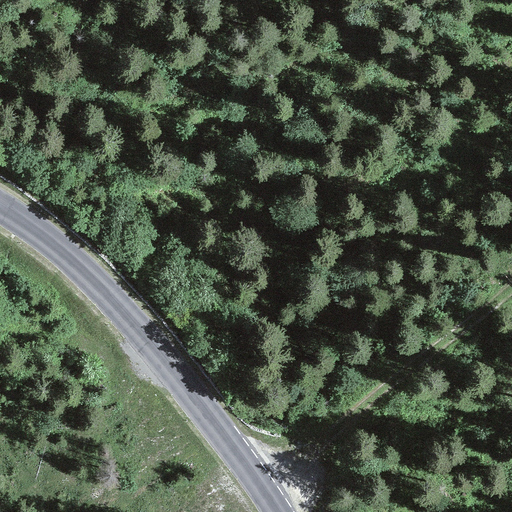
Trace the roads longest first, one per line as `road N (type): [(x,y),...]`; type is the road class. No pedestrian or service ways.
road 1 (tertiary): [(0,209),(34,230),(136,332),(272,511)]
road 2 (track): [(258,492),(511,288)]
